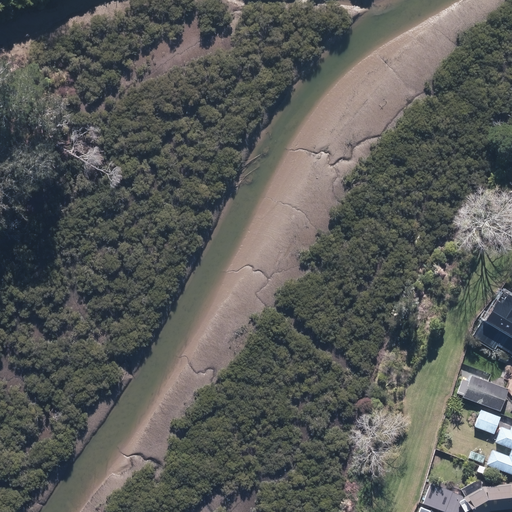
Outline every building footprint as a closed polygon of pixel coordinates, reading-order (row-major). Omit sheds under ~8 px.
[(498,347),(511,355),(511,297),(503,293),(486,322),(482,321),(473,336),(496,350),(498,347)] [(461,395),(461,396),(498,411),(506,390),(469,375),(466,382),(462,380),(457,394),(461,395)] [(479,411),(473,427),(491,434),(497,418),(479,411)] [(511,475),(511,428),(508,426),(506,431),(497,428),(492,441),(509,448),(506,456),(489,450),(483,465),(511,475)] [(485,456),(471,451),(468,459),(482,464),(485,456)] [(511,485),(511,483),(480,486),(462,497),(428,484),(421,503),(444,511),(460,511),(461,511),(466,509),(468,511),(484,511),(488,510),(511,507),(511,485)]
